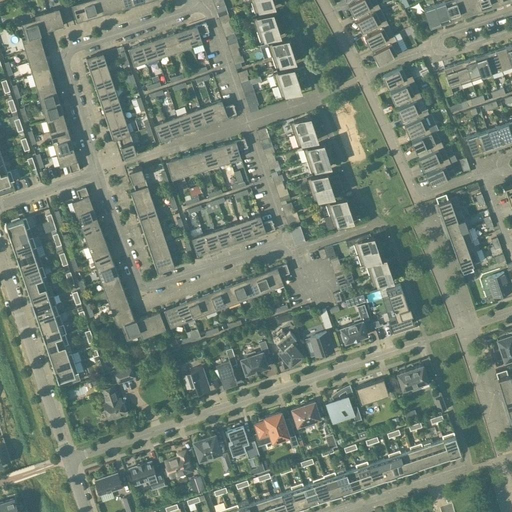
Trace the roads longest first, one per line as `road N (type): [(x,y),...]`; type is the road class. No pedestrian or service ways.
road 1 (residential): [(282,241),(210,11),(201,6),(65,55),(97,172)]
road 2 (residential): [(426,340),(68,460)]
road 3 (residential): [(97,172),(142,285),(282,241)]
road 4 (residential): [(503,167),(416,196),(359,77)]
road 5 (residential): [(0,256),(68,460)]
road 6 (residential): [(471,469),(344,511)]
